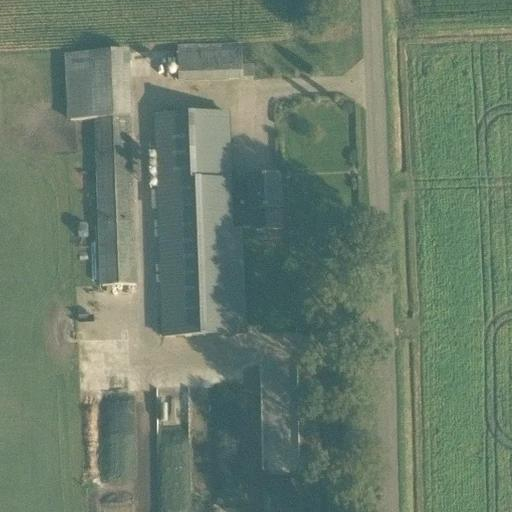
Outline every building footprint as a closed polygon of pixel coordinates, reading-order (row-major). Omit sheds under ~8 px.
[(177,50),(178,82),(242,80),(241,48),(177,50)] [(68,122),(95,121),(101,287),(137,285),(129,52),(66,56),(68,122)] [(155,119),(159,232),(163,340),(244,337),(241,230),(254,230),(254,232),(280,231),(280,212),(279,179),(230,180),(228,116),(155,119)] [(211,502),(236,503),(237,428),(212,428),(211,502)] [(299,511),(299,504),(263,503),(262,511),(299,511)]
